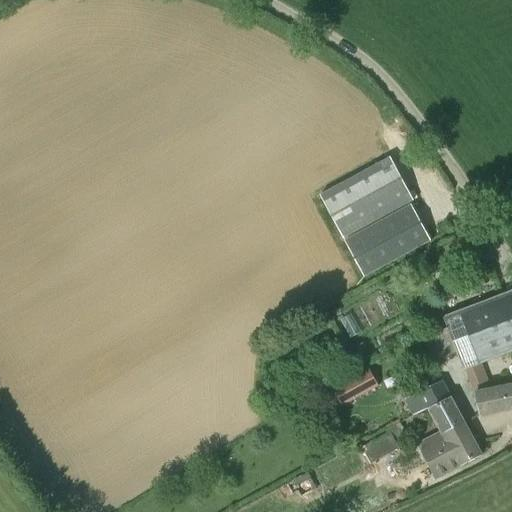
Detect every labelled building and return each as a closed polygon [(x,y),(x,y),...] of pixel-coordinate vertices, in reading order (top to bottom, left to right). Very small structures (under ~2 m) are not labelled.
[(414,201),(391,158),(320,196),(343,239),(414,201)] [(364,277),(431,241),(412,205),(345,241),(364,277)] [(462,252),(464,251),(481,241),(476,231),(457,242),(462,252)] [(465,368),(479,363),(511,350),(511,290),(495,298),(444,316),(445,321),(447,320),(450,328),(459,352),(465,368)] [(438,332),(447,356),(459,352),(450,328),(447,328),(438,332)] [(373,360),(364,342),(351,349),(359,366),(373,360)] [(378,350),(381,356),(388,352),(385,346),(378,350)] [(471,388),(487,382),(479,363),(465,368),(471,388)] [(369,369),(333,389),(343,407),(379,386),(369,369)] [(461,421),(463,421),(442,382),(412,398),(419,412),(430,406),(442,430),(444,433),(462,424),(461,421)] [(511,386),(476,394),(480,417),(511,410),(511,386)] [(421,442),(440,478),(482,456),(463,421),(461,421),(462,424),(444,433),(442,430),(421,442)] [(394,442),(406,435),(399,423),(386,431),(387,433),(363,447),(372,464),(398,450),(394,442)] [(353,445),(348,436),(337,442),(341,450),(342,451),(353,445)] [(300,497),(316,489),(308,472),(287,484),(293,496),(298,493),(300,497)]
